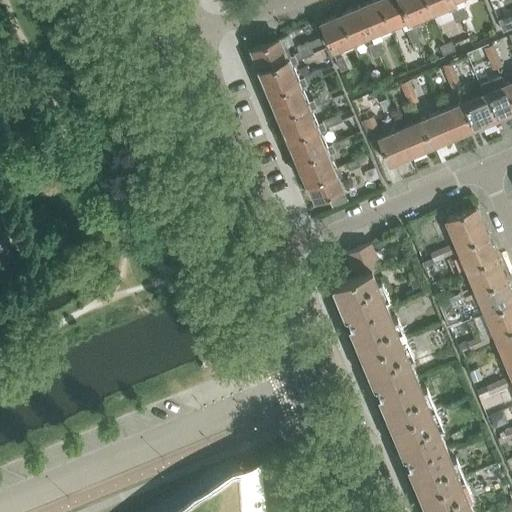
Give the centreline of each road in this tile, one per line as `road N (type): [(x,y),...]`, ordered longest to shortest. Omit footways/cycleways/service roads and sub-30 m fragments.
road 1 (secondary): [(300,382),(170,77)]
road 2 (unclassified): [(300,382),(0,507)]
road 3 (residential): [(390,511),(284,251)]
road 4 (residential): [(284,251),(192,35)]
road 5 (residential): [(284,251),(485,168)]
road 6 (secondary): [(354,511),(300,382)]
